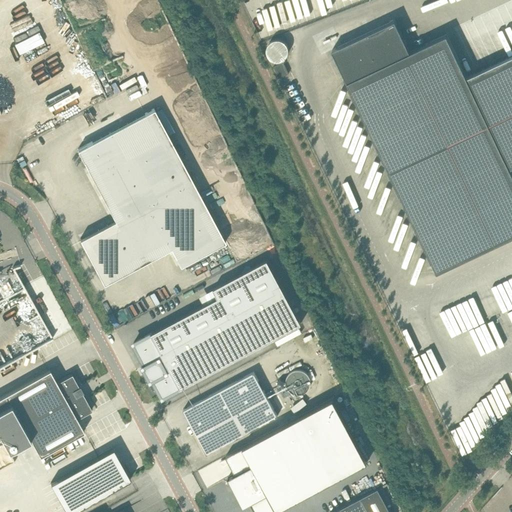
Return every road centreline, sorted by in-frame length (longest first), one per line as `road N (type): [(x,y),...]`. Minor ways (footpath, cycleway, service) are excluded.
road 1 (unclassified): [(0,189),(37,223),(191,511)]
road 2 (unknown): [(37,223),(62,194),(82,146),(145,107),(177,112),(223,200)]
